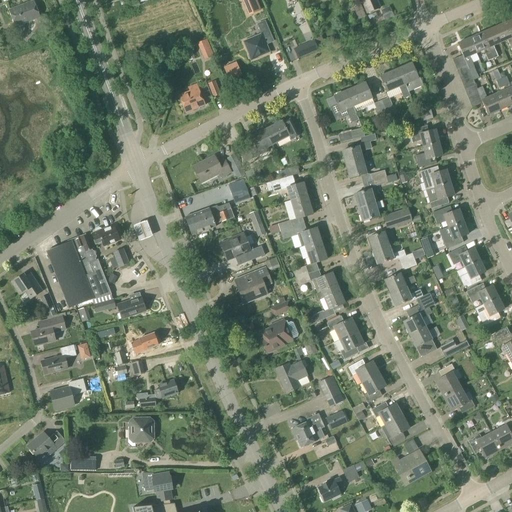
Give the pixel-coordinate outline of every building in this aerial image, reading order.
[(261,11),(256,0),(241,0),(248,16),(261,11)] [(366,13),(379,8),(375,0),(362,0),(361,1),(366,13)] [(15,27),(40,18),(33,1),(9,10),(15,27)] [(358,20),(365,17),(361,5),(353,9),(358,20)] [(389,7),(380,11),(383,17),(391,13),(389,7)] [(269,52),(266,43),(273,40),(265,21),(257,25),(261,34),(243,42),(251,60),(269,52)] [(511,51),(511,38),(505,23),(493,28),(500,44),(506,41),(511,51)] [(492,47),(500,44),(493,28),(481,33),(493,59),(497,57),(492,47)] [(491,60),(493,59),(481,33),(469,38),(476,54),(483,51),(489,65),(493,64),(491,60)] [(465,61),(467,66),(469,69),(473,67),(469,57),(476,54),(469,38),(457,44),(462,56),(465,61)] [(207,39),(197,44),(204,61),(214,56),(207,39)] [(293,50),(297,59),(318,50),(314,41),(293,50)] [(455,65),(465,61),(462,56),(452,60),(455,65)] [(457,71),(467,66),(465,61),(455,65),(457,71)] [(240,75),(235,63),(224,68),(229,80),(240,75)] [(402,76),(409,92),(423,86),(419,78),(418,79),(412,64),(393,72),(396,79),(402,76)] [(468,70),(469,69),(467,66),(457,71),(459,76),(469,72),(468,70)] [(408,92),(409,92),(402,76),(396,79),(393,72),(380,77),(386,92),(398,87),(403,99),(410,96),(408,92)] [(461,81),(471,77),(469,72),(459,76),(461,81)] [(463,86),(473,82),(471,77),(461,81),(463,86)] [(511,105),(511,87),(510,88),(505,77),(501,79),(511,106),(511,105)] [(500,111),(511,106),(501,79),(495,82),(499,93),(493,95),(500,111)] [(216,81),(207,85),(213,98),(222,94),(216,81)] [(465,92),(475,88),(473,82),(463,86),(465,92)] [(350,98),(354,106),(372,98),(365,83),(353,89),(356,95),(350,98)] [(188,88),(189,92),(178,96),(185,113),(193,110),(205,105),(196,84),(188,88)] [(478,93),(477,90),(476,90),(475,88),(465,92),(467,97),(478,93)] [(500,111),(493,95),(486,98),(481,88),(477,90),(478,93),(480,98),(482,104),(488,116),(500,111)] [(352,107),(354,106),(350,98),(356,95),(353,89),(334,97),(325,101),(329,108),(337,104),(340,112),(346,109),(348,113),(347,115),(351,124),(358,121),(352,107)] [(470,102),(480,98),(478,93),(467,97),(470,102)] [(381,101),(386,113),(393,110),(388,98),(381,101)] [(472,108),(482,104),(480,98),(470,102),(472,108)] [(378,116),(386,113),(381,101),(373,104),(378,116)] [(430,110),(418,113),(421,122),(432,119),(430,110)] [(268,138),(272,145),(289,136),(282,122),(270,128),(274,135),(268,138)] [(268,147),(272,145),(268,138),(274,135),(270,128),(253,136),(255,142),(248,145),(248,148),(253,159),(268,151),(268,147)] [(423,147),(439,143),(436,130),(423,134),(422,128),(409,131),(412,143),(421,141),(423,147)] [(360,138),(364,137),(362,129),(337,135),(340,143),(360,138)] [(374,135),(364,137),(360,138),(361,143),(361,144),(369,142),(376,141),(374,135)] [(356,144),(357,148),(342,151),(346,165),(362,160),(361,154),(362,153),(362,152),(362,151),(371,149),(369,142),(361,144),(361,143),(356,144)] [(439,143),(423,147),(424,154),(415,156),(418,169),(432,165),(430,159),(443,156),(439,143)] [(235,155),(227,159),(234,173),(242,168),(235,155)] [(225,160),(218,163),(214,156),(206,160),(208,163),(194,170),(201,183),(219,174),(221,178),(231,172),(225,160)] [(362,160),(346,165),(349,179),(366,174),(362,160)] [(286,177),(299,174),(297,166),(284,170),(286,177)] [(255,178),(252,169),(244,173),(248,181),(255,178)] [(425,191),(451,183),(447,171),(434,175),(433,169),(419,173),(425,191)] [(385,177),(384,171),(370,175),(371,181),(385,177)] [(385,177),(371,181),(373,187),(396,181),(394,174),(385,177)] [(302,204),(309,202),(303,183),(291,187),(290,185),(289,185),(285,183),(284,183),(283,179),(266,184),(268,192),(272,191),(273,193),(288,189),(291,201),(300,198),(302,204)] [(243,180),(228,185),(234,204),(250,199),(243,180)] [(451,183),(425,191),(431,209),(444,205),(442,199),(454,195),(451,183)] [(358,208),(375,203),(371,190),(354,195),(358,208)] [(313,215),(309,202),(302,204),(300,198),(291,201),(297,219),(313,215)] [(375,203),(358,208),(362,221),(378,217),(376,210),(383,208),(381,201),(375,203)] [(188,227),(231,211),(229,204),(216,209),(217,210),(210,212),(209,208),(185,217),(188,227)] [(405,217),(410,216),(407,209),(382,217),(384,224),(399,219),(401,225),(407,223),(405,217)] [(448,228),(464,222),(459,210),(447,214),(445,209),(432,213),(437,225),(446,222),(448,228)] [(231,211),(188,227),(192,236),(216,227),(215,224),(234,217),(231,211)] [(252,222),(260,219),(257,211),(249,214),(252,222)] [(260,219),(252,222),(258,237),(266,234),(260,219)] [(386,230),(401,225),(399,219),(384,224),(386,230)] [(280,232),(292,228),(290,221),(268,228),(270,235),(280,232)] [(464,222),(448,228),(450,234),(441,238),(445,249),(459,244),(456,238),(468,234),(464,222)] [(147,224),(133,229),(139,244),(153,239),(147,224)] [(119,240),(114,226),(104,230),(104,229),(102,230),(99,228),(95,230),(94,233),(91,234),(95,244),(101,242),(103,247),(119,240)] [(292,228),(280,232),(282,240),(295,236),(292,228)] [(316,249),(323,247),(317,228),(301,233),(303,241),(297,243),(298,249),(305,246),(314,243),(316,249)] [(373,251),(389,245),(384,232),(368,238),(373,251)] [(248,246),(243,233),(229,239),(229,240),(220,243),(223,251),(222,253),(224,257),(226,258),(227,260),(245,253),(248,262),(265,255),(261,246),(253,249),(251,245),(248,246)] [(89,263),(85,252),(93,249),(88,236),(46,252),(69,308),(91,299),(95,313),(115,308),(113,300),(112,300),(111,295),(97,260),(89,263)] [(327,260),(323,247),(316,249),(314,243),(305,246),(311,265),(327,260)] [(401,265),(414,260),(411,254),(405,256),(403,251),(392,254),(389,245),(373,251),(377,265),(393,259),(394,261),(399,259),(401,265)] [(465,268),(480,260),(474,248),(462,254),(460,248),(447,254),(453,266),(462,261),(465,268)] [(118,268),(129,263),(123,249),(112,253),(118,268)] [(433,249),(424,252),(426,259),(435,255),(433,249)] [(268,272),(279,267),(276,258),(264,263),(268,272)] [(414,260),(401,265),(403,270),(416,266),(414,260)] [(480,260),(465,268),(467,273),(459,278),(464,289),(476,283),(474,277),(485,272),(480,260)] [(295,279),(307,274),(305,267),(293,271),(295,279)] [(244,303),(266,294),(263,286),(271,283),(265,268),(235,280),(244,303)] [(332,293),(339,291),(332,273),(317,279),(311,281),(316,293),(330,288),(332,293)] [(42,292),(34,279),(30,274),(25,277),(24,274),(11,283),(20,296),(25,292),(30,300),(42,292)] [(117,277),(111,274),(107,281),(113,285),(117,277)] [(307,274),(295,279),(298,286),(310,282),(307,274)] [(390,293),(406,287),(415,282),(413,277),(403,281),(400,274),(384,280),(390,293)] [(483,305),(498,297),(493,286),(485,289),(483,284),(466,292),(471,304),(480,299),(483,305)] [(419,305),(431,299),(429,294),(422,297),(419,291),(409,295),(406,287),(390,293),(396,307),(411,300),(411,302),(416,300),(419,305)] [(279,304),(285,302),(279,288),(274,290),(279,304)] [(344,303),(339,291),(332,293),(330,288),(316,293),(317,294),(316,294),(318,300),(324,298),(329,309),(323,312),(322,311),(311,316),(311,317),(307,319),(310,326),(335,314),(332,308),(344,303)] [(446,298),(453,295),(451,289),(444,292),(446,298)] [(47,318),(55,314),(47,296),(40,299),(47,318)] [(498,297),(483,305),(474,310),(477,315),(478,315),(483,326),(495,320),(493,315),(504,309),(498,297)] [(145,311),(141,299),(133,302),(133,300),(117,306),(121,319),(145,311)] [(410,335),(425,327),(421,319),(431,314),(428,308),(434,305),(431,299),(419,305),(422,311),(417,313),(418,315),(403,322),(410,335)] [(273,318),(292,310),(289,301),(269,309),(273,318)] [(340,339),(358,331),(351,318),(343,322),(340,316),(326,324),(330,332),(335,329),(340,339)] [(36,347),(55,342),(53,334),(66,331),(63,317),(48,321),(50,328),(32,333),(36,347)] [(267,352),(292,341),(283,321),(271,326),(273,329),(261,334),(264,341),(263,341),(267,352)] [(425,327),(410,335),(416,347),(421,356),(423,357),(437,350),(425,327)] [(511,362),(511,360),(511,340),(506,330),(492,337),(499,349),(502,347),(511,362)] [(358,331),(340,339),(345,350),(340,352),(344,360),(358,353),(355,347),(364,343),(358,331)] [(143,352),(151,349),(151,348),(158,346),(156,340),(157,338),(156,336),(154,335),(154,334),(139,339),(140,343),(135,344),(138,353),(143,352)] [(439,347),(442,354),(456,347),(458,352),(469,347),(466,341),(455,347),(452,340),(439,347)] [(308,356),(317,352),(313,343),(304,347),(308,356)] [(76,356),(73,346),(60,349),(62,358),(41,363),(44,375),(67,370),(64,359),(76,356)] [(117,366),(126,364),(123,352),(114,354),(117,366)] [(362,383),(379,374),(373,362),(366,366),(362,360),(348,368),(352,376),(357,374),(362,383)] [(144,373),(141,361),(115,367),(117,376),(131,373),(132,376),(144,373)] [(306,376),(301,362),(290,367),(289,364),(276,370),(286,393),(299,387),(296,380),(306,376)] [(443,396),(460,387),(452,372),(454,371),(451,365),(439,371),(442,377),(435,381),(443,396)] [(0,395),(9,393),(4,366),(0,366),(0,395)] [(325,400),(340,394),(332,377),(333,377),(330,370),(325,372),(328,378),(318,383),(325,400)] [(379,374),(362,383),(367,393),(363,396),(367,404),(381,396),(378,391),(386,386),(379,374)] [(86,392),(82,379),(67,383),(69,390),(60,392),(60,390),(50,393),(51,399),(54,398),(57,410),(74,405),(72,396),(86,392)] [(162,399),(178,394),(173,381),(158,386),(160,392),(155,394),(157,400),(162,398),(162,399)] [(460,387),(443,396),(452,411),(459,407),(462,413),(474,407),(471,400),(468,402),(460,387)] [(147,395),(147,393),(136,395),(137,401),(139,401),(139,408),(155,407),(155,401),(156,400),(154,395),(147,395)] [(340,394),(325,400),(329,408),(343,401),(340,394)] [(385,426),(402,416),(396,404),(389,408),(386,402),(371,410),(375,418),(380,416),(385,426)] [(355,414),(361,411),(365,409),(362,403),(352,409),(355,414)] [(353,419),(349,409),(342,413),(342,412),(325,419),(330,431),(347,423),(347,422),(353,419)] [(320,428),(320,430),(324,428),(318,414),(307,419),(308,422),(292,429),(297,440),(305,437),(305,435),(320,428)] [(402,416),(385,426),(391,435),(386,438),(386,437),(386,438),(390,446),(405,438),(402,432),(409,428),(402,416)] [(511,436),(511,435),(511,434),(511,422),(510,419),(503,423),(504,426),(490,433),(500,450),(511,443),(511,436)] [(133,442),(149,442),(153,438),(152,423),(149,420),(134,420),(130,424),(131,440),(133,442)] [(324,437),(320,430),(320,428),(305,435),(305,437),(297,440),(301,448),(324,437)] [(63,440),(57,432),(49,439),(44,433),(28,447),(38,459),(46,452),(49,456),(64,443),(63,440)] [(486,458),(500,450),(490,433),(481,438),(479,435),(474,437),(475,438),(467,442),(474,455),(482,451),(486,458)] [(326,447),(336,443),(333,437),(324,441),(326,447)] [(408,455),(418,449),(412,440),(403,445),(408,455)] [(95,472),(96,458),(81,457),(81,453),(70,453),(70,471),(95,472)] [(431,471),(421,453),(413,457),(411,455),(400,461),(398,457),(392,461),(405,485),(431,471)] [(348,483),(359,478),(353,465),(342,471),(348,483)] [(153,473),(142,473),(145,491),(154,489),(155,492),(157,492),(159,502),(162,501),(169,500),(171,500),(170,490),(172,489),(170,478),(169,478),(168,474),(154,476),(153,473)] [(343,485),(340,479),(328,484),(327,482),(322,485),(318,487),(322,496),(320,497),(323,502),(340,494),(337,488),(343,485)] [(360,511),(368,511),(374,510),(370,499),(357,504),(360,511)] [(169,500),(162,501),(162,505),(132,507),(133,511),(177,511),(175,504),(170,504),(169,500)]
